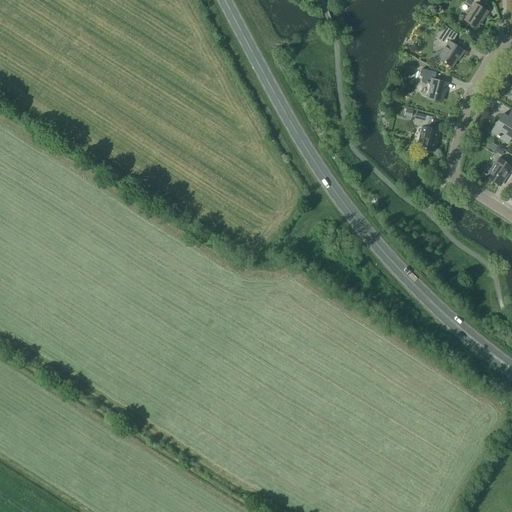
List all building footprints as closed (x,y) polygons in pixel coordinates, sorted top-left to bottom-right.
[(472,8),(464,20),(477,28),(484,17),(485,18),(488,12),(477,5),(480,0),(465,0),(464,3),(472,8)] [(452,67),(459,56),(460,57),(464,51),(451,43),(457,34),(446,27),(438,39),(447,45),(444,49),(432,55),(437,64),(443,61),(452,67)] [(435,80),(436,72),(422,69),(420,76),(423,77),(422,82),(431,84),(427,98),(442,102),(445,89),(446,90),(447,83),(435,80)] [(406,108),(404,115),(411,117),(413,110),(406,108)] [(511,112),(507,118),(502,114),(491,132),(508,143),(511,136),(511,112)] [(440,131),(427,128),(429,116),(416,113),(413,125),(422,128),(417,147),(434,151),(440,131)] [(497,146),(494,150),(501,155),(504,151),(497,146)] [(499,158),(487,177),(500,185),(509,171),(511,172),(511,158),(510,158),(507,163),(499,158)]
